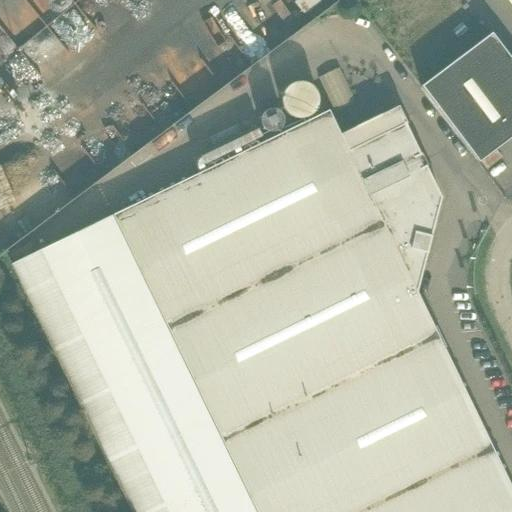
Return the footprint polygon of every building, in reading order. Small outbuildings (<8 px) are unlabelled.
[(511,61),(491,34),(420,87),(478,163),(511,136),(511,61)] [(332,107),(352,95),(336,68),(316,80),(332,107)] [(310,120),(112,216),(255,511),(511,511),(511,491),(416,292),(440,198),(424,167),(422,168),(416,157),(419,155),(404,125),(406,124),(397,107),(339,135),(328,111),(310,120)] [(0,208),(11,204),(0,176),(0,208)] [(123,511),(255,511),(112,216),(5,267),(123,511)]
